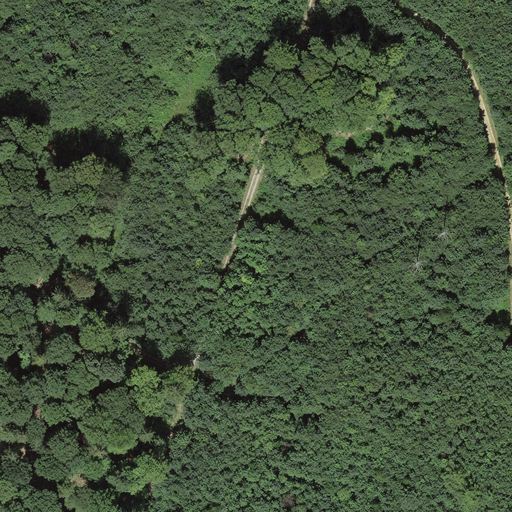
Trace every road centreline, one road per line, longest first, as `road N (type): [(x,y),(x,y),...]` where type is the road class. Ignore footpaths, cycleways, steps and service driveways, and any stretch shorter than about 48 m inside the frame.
road 1 (track): [(0,280),(164,366),(184,368),(201,344),(311,0)]
road 2 (track): [(141,511),(184,368),(213,380),(234,376),(305,329)]
road 3 (track): [(389,0),(445,42),(486,106),(511,232)]
